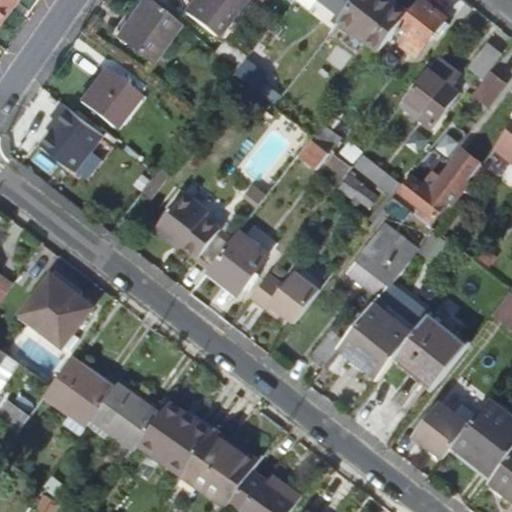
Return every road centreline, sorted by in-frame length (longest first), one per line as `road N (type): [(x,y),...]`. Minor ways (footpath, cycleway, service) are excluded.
road 1 (residential): [(0,177),(430,511)]
road 2 (residential): [(0,106),(74,0)]
